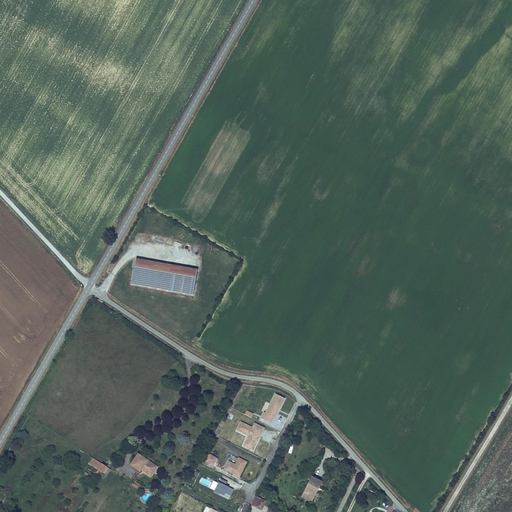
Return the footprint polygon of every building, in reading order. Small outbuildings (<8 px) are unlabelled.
[(193,295),(197,271),(136,260),(132,284),(193,295)] [(274,392),(262,418),(273,423),(285,397),(274,392)] [(242,445),(254,451),(266,427),(255,422),(252,426),(241,420),(236,431),(247,436),(242,445)] [(206,461),(214,465),(218,458),(210,454),(206,461)] [(142,470),(151,476),(157,467),(138,455),(131,466),(141,472),(142,470)] [(240,477),(248,461),(239,456),(236,463),(229,459),(224,469),(240,477)] [(98,461),(93,458),(89,464),(94,467),(98,461)] [(98,461),(94,467),(104,474),(108,468),(98,461)] [(214,492),(229,499),(234,488),(226,484),(227,481),(220,477),(214,492)] [(314,497),(317,491),(319,487),(322,482),(312,478),(310,482),(311,483),(305,492),(302,497),(312,502),(315,497),(314,497)] [(137,479),(135,482),(140,487),(143,484),(137,479)] [(260,498),(256,496),(252,506),(256,507),(258,502),(260,498)]
